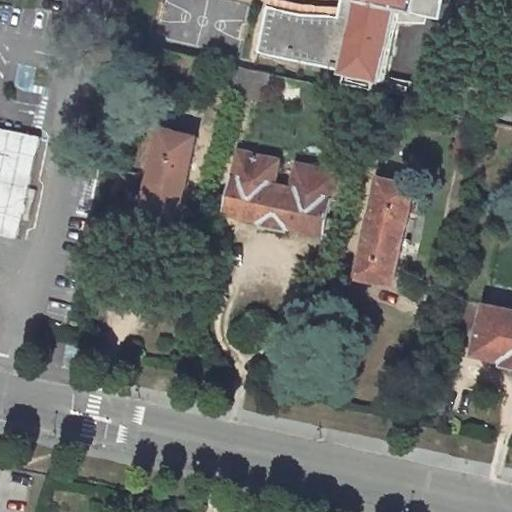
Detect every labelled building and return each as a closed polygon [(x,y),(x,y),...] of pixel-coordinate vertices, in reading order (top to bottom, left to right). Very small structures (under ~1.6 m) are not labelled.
[(303,14),(269,6),(258,52),(387,81),(399,21),(428,23),(430,13),(448,17),(451,0),(345,0),(344,0),(342,0),(339,17),(303,14)] [(197,137),(162,129),(142,221),(178,229),(197,137)] [(0,233),(20,238),(42,141),(0,131),(0,233)] [(276,168),(245,160),(234,219),(265,226),(264,235),(293,241),(296,233),(329,238),(340,180),(309,174),(304,196),(273,189),(276,168)] [(411,181),(380,174),(361,266),(392,272),(411,181)] [(128,187),(115,184),(112,201),(123,203),(128,187)] [(511,319),(483,313),(474,350),(500,355),(497,369),(511,372),(511,319)]
